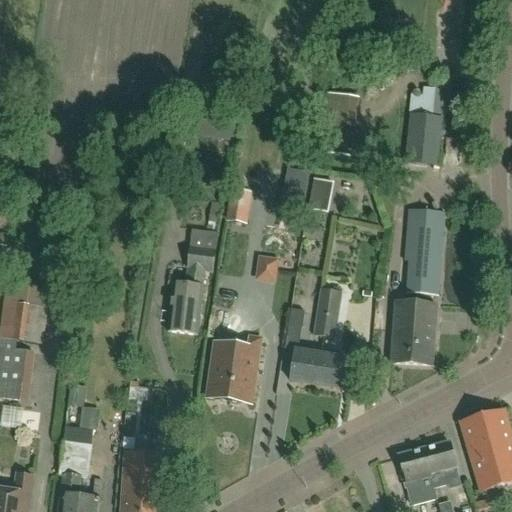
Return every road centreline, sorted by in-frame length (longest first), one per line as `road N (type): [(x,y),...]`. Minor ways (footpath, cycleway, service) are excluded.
road 1 (residential): [(237,511),(511,362)]
road 2 (unclassified): [(511,313),(500,129),(511,5)]
